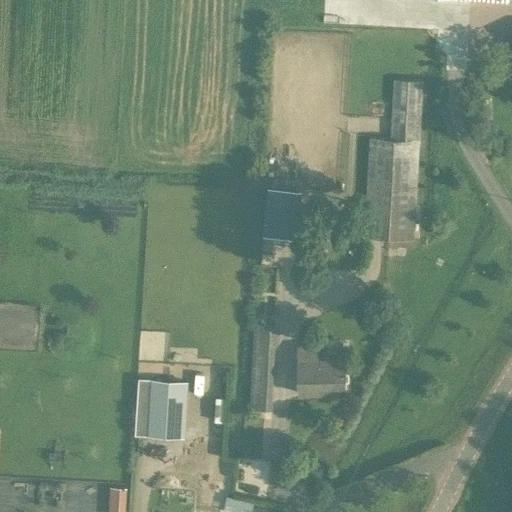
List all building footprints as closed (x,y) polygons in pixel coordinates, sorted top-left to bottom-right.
[(413,238),(422,80),(396,78),(393,137),(371,136),(366,235),(413,238)] [(254,321),(250,409),(273,409),(276,322),(254,321)] [(299,394),(345,393),(345,360),(316,360),(316,347),(298,347),(299,394)] [(183,435),(186,389),(150,387),(148,433),(183,435)] [(110,486),(108,511),(125,511),(127,487),(110,486)] [(250,511),(252,501),(227,495),(224,507),(247,511),(250,511)]
